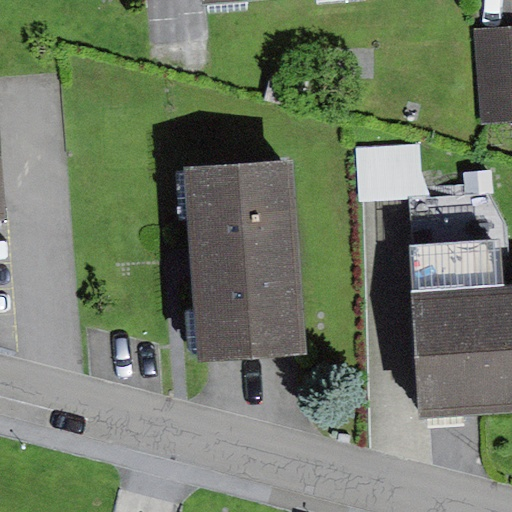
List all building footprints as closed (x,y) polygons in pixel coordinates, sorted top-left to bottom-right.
[(511,28),(473,32),(481,123),(511,120),(511,28)] [(420,145),(357,148),(359,204),(423,201),(420,145)] [(292,167),(188,174),(193,258),(200,359),(305,353),(292,167)] [(492,173),(464,174),(465,197),(493,196),(492,173)] [(503,243),(412,249),(422,419),(511,413),(511,290),(506,290),(503,243)]
